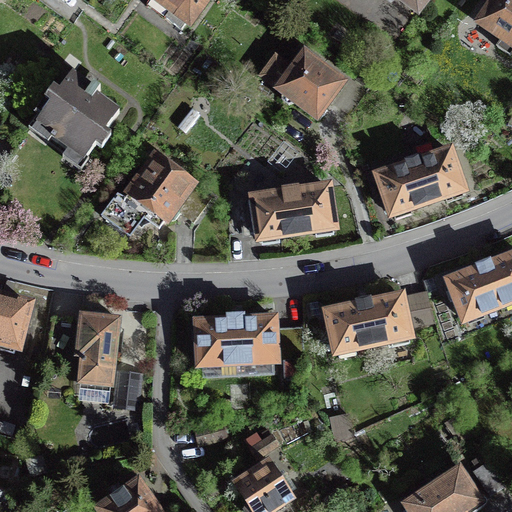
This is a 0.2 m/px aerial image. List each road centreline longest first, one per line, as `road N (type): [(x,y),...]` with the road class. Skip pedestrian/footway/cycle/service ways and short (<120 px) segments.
road 1 (residential): [(164,287),(344,272),(511,214)]
road 2 (residential): [(164,287),(160,429),(166,458),(204,511)]
road 3 (residential): [(0,261),(94,282),(164,287)]
